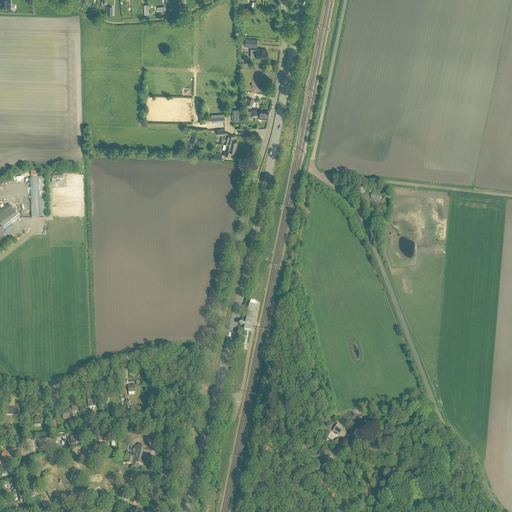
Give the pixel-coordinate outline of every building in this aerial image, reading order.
[(0,0),(0,7),(10,8),(10,0),(0,0)] [(263,50),(263,49),(251,49),(251,57),(254,57),(254,58),(264,57),(264,56),(267,56),(267,50),(263,50)] [(267,119),(268,112),(251,108),(253,99),(248,98),(246,107),(247,116),(253,118),(253,116),(267,119)] [(242,121),(241,109),(232,109),(233,122),(242,121)] [(229,134),(227,133),(225,132),(225,128),(217,129),(217,135),(224,135),(225,136),(228,137),(227,141),(230,142),(230,145),(237,147),(238,141),(234,140),(235,136),(229,134)] [(236,152),(237,147),(230,145),(229,150),(225,150),(225,154),(231,156),(232,151),(236,152)] [(31,218),(46,218),(45,178),(30,178),(31,218)] [(4,179),(0,182),(0,189),(5,195),(12,189),(4,179)] [(3,231),(19,218),(9,204),(0,211),(0,238),(3,236),(0,231),(0,230),(2,229),(3,231)] [(251,332),(256,308),(249,307),(244,331),(251,332)] [(89,397),(89,396),(87,396),(89,409),(96,407),(94,396),(89,397)] [(63,420),(73,419),(73,413),(76,412),(76,406),(69,407),(69,408),(66,408),(66,411),(64,411),(65,412),(62,412),(63,420)] [(13,408),(10,408),(9,408),(9,407),(6,407),(6,415),(18,415),(18,408),(13,408)] [(343,428),(337,424),(333,432),(343,439),(346,434),(345,433),(347,430),(343,427),(343,428)] [(328,435),(335,440),(338,436),(331,431),(328,435)] [(339,448),(343,444),(338,439),(333,443),(335,445),(334,446),(337,449),(338,448),(339,448)] [(150,459),(152,449),(137,446),(135,454),(134,454),(133,458),(128,457),(126,464),(132,465),(132,468),(138,469),(139,465),(143,466),(145,458),(150,459)] [(61,491),(53,499),(56,502),(64,493),(61,491)]
